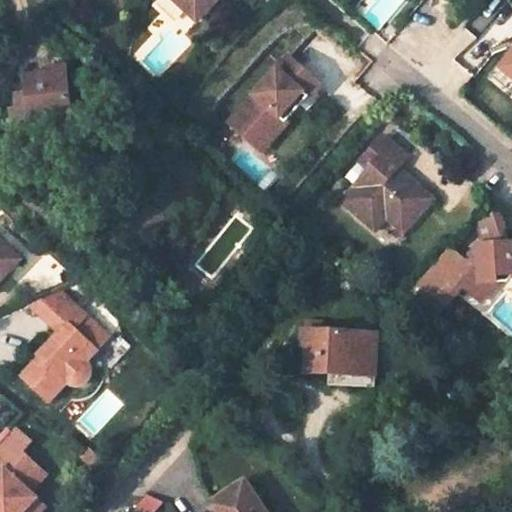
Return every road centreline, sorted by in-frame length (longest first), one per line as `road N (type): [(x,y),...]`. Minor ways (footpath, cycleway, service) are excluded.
road 1 (residential): [(425,47),(440,101),(511,162)]
road 2 (residential): [(360,511),(303,458),(319,404)]
road 3 (residential): [(202,420),(118,511)]
